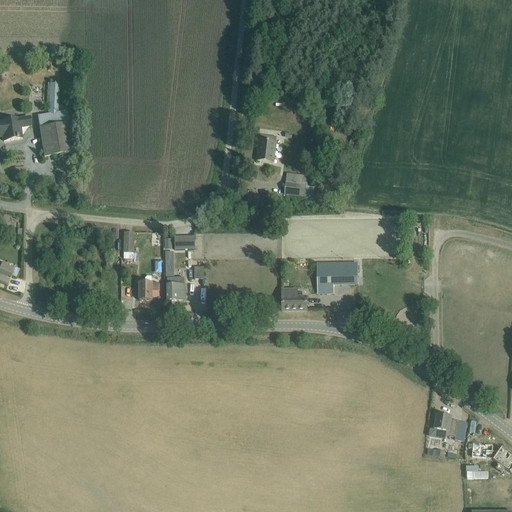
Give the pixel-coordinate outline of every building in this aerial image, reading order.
[(49,116),(39,117),(37,117),(44,159),(74,154),(67,113),(57,114),(58,85),(51,85),(49,116)] [(31,127),(30,119),(0,123),(0,138),(3,137),(4,142),(22,139),(21,129),(31,127)] [(259,142),(258,152),(259,152),(258,162),(273,164),(276,144),(259,142)] [(286,183),(284,196),(305,199),(306,185),(286,183)] [(331,207),(338,209),(341,194),(334,192),(331,207)] [(134,235),(124,235),(124,255),(134,255),(134,235)] [(153,236),(153,246),(161,246),(161,235),(153,236)] [(175,239),(175,251),(195,250),(195,238),(175,239)] [(11,277),(15,269),(2,263),(0,267),(0,284),(8,287),(12,277),(11,277)] [(317,265),(317,286),(342,286),(342,265),(317,265)] [(204,268),(194,268),(194,280),(204,280),(204,268)] [(159,297),(159,285),(157,285),(157,280),(156,278),(147,278),(145,280),(145,285),(139,285),(139,302),(153,302),(153,297),(159,297)] [(167,279),(168,302),(184,302),(184,279),(167,279)] [(296,292),(282,292),(283,312),(306,312),(306,299),(296,299),(296,292)] [(434,431),(446,433),(445,437),(455,439),(458,422),(451,421),(452,418),(437,416),(434,431)] [(473,420),(471,431),(477,432),(479,421),(473,420)] [(511,455),(498,446),(495,451),(489,450),(490,444),(470,442),(468,455),(488,458),(490,458),(489,459),(495,463),(492,467),(498,472),(501,468),(506,472),(511,464),(511,455)]
